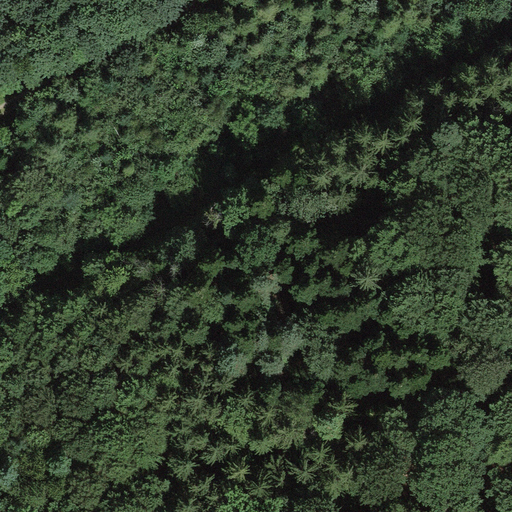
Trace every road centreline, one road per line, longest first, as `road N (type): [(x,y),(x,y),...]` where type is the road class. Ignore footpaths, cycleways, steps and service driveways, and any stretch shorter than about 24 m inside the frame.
road 1 (track): [(511,36),(79,268),(0,327)]
road 2 (track): [(0,112),(206,0)]
road 3 (track): [(511,350),(412,418),(355,511)]
